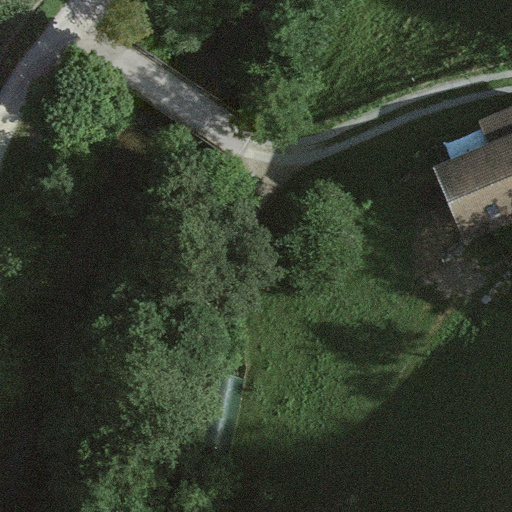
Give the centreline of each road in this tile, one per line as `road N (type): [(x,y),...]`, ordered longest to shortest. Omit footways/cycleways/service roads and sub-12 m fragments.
road 1 (track): [(511,76),(437,93),(310,142),(271,143),(67,31)]
road 2 (track): [(0,150),(89,0)]
